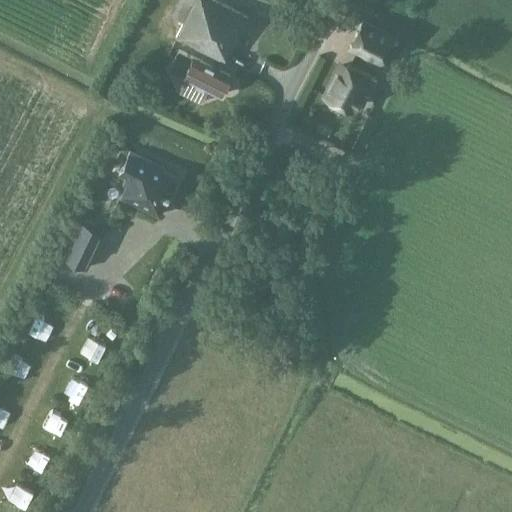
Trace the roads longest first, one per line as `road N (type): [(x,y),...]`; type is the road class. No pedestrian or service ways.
road 1 (unclassified): [(81,511),(336,0)]
road 2 (track): [(272,126),(363,170),(331,244),(327,291),(342,349),(365,379),(511,450)]
